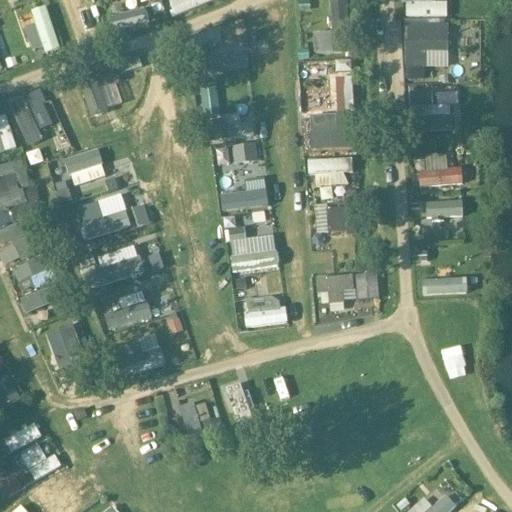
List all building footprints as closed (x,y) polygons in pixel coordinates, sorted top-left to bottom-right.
[(172,15),(217,2),(216,0),(173,0),(168,2),(172,15)] [(349,37),(347,0),(331,0),(333,38),(349,37)] [(406,18),(447,18),(447,2),(434,2),(434,0),(401,0),(401,3),(406,3),(406,18)] [(26,27),(30,49),(44,47),(45,53),(56,51),(49,8),(32,11),(34,26),(26,27)] [(144,10),(105,17),(108,32),(147,26),(144,10)] [(405,23),(405,69),(448,69),(449,24),(405,23)] [(313,54),(332,53),(331,32),(312,33),(313,54)] [(197,72),(233,70),(231,48),(195,50),(197,72)] [(331,74),(331,62),(309,62),(309,75),(331,74)] [(101,88),(116,85),(114,77),(81,84),(89,118),(107,114),(101,88)] [(217,85),(200,86),(201,118),(218,117),(217,85)] [(408,130),(452,131),(452,99),(446,99),(447,87),(409,86),(408,130)] [(8,103),(26,148),(42,142),(37,130),(52,124),(39,90),(8,103)] [(309,151),(344,150),(343,115),(308,116),(309,151)] [(0,156),(14,154),(8,116),(0,117),(0,156)] [(254,124),(209,127),(210,140),(254,138),(254,124)] [(418,189),(463,185),(462,169),(447,170),(446,155),(436,156),(435,143),(412,144),(413,160),(426,159),(427,173),(417,174),(418,189)] [(256,145),(233,145),(234,164),(257,164),(256,145)] [(97,149),(64,161),(74,189),(107,177),(97,149)] [(231,150),(215,150),(215,165),(231,165),(231,150)] [(346,186),(345,159),(306,161),(307,176),(330,175),(330,186),(346,186)] [(0,177),(25,170),(22,160),(0,166),(0,177)] [(0,176),(0,211),(17,210),(16,187),(27,187),(27,175),(0,176)] [(220,194),(221,212),(269,209),(268,192),(220,194)] [(464,203),(425,203),(425,218),(464,218),(464,203)] [(315,234),(346,233),(345,209),(325,210),(325,206),(314,206),(315,234)] [(81,251),(109,240),(101,218),(73,228),(81,251)] [(0,231),(0,244),(22,241),(20,227),(0,231)] [(245,228),(228,230),(231,273),(277,269),(275,237),(246,239),(245,228)] [(25,240),(0,250),(0,258),(4,268),(32,256),(25,240)] [(134,261),(124,264),(120,252),(101,258),(105,270),(92,274),(96,288),(138,276),(134,261)] [(16,265),(17,290),(46,288),(45,263),(16,265)] [(316,278),(316,294),(328,293),(328,302),(378,300),(377,276),(316,278)] [(467,294),(467,279),(422,281),(422,296),(467,294)] [(58,305),(54,290),(21,298),(24,313),(58,305)] [(143,292),(118,301),(121,310),(108,315),(113,331),(152,318),(143,292)] [(246,327),(285,326),(284,299),(245,300),(246,327)] [(79,375),(66,328),(48,333),(61,380),(79,375)] [(123,376),(165,370),(163,352),(120,357),(123,376)] [(227,387),(238,432),(257,427),(247,383),(227,387)] [(0,414),(22,405),(16,390),(5,395),(1,387),(0,387),(0,414)] [(178,393),(184,440),(212,436),(207,402),(194,404),(192,391),(178,393)] [(4,440),(11,454),(42,439),(35,425),(4,440)] [(0,443),(0,459),(10,456),(4,442),(0,443)] [(34,483),(61,468),(55,456),(44,462),(37,449),(20,458),(34,483)] [(8,511),(23,505),(26,511),(52,501),(44,484),(0,504),(3,511),(8,511)] [(60,504),(64,511),(79,511),(95,504),(87,490),(60,504)] [(408,511),(451,511),(457,507),(445,495),(432,507),(423,498),(408,511)] [(478,497),(457,511),(488,511),(485,507),(478,497)]
